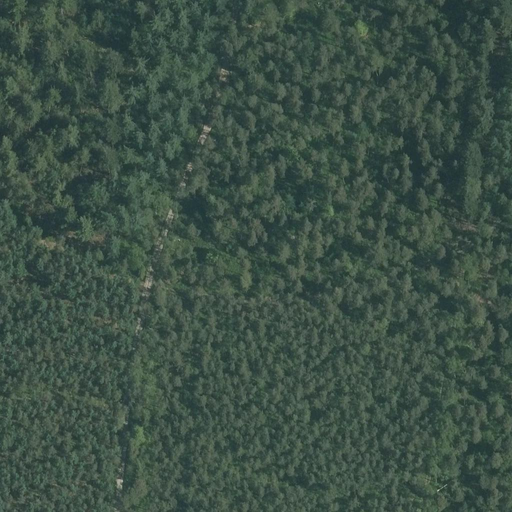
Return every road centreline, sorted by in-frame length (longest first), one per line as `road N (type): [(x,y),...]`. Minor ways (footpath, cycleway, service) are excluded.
road 1 (track): [(117,511),(150,237),(215,85),(231,0)]
road 2 (track): [(511,212),(459,250),(330,296),(272,301),(140,286)]
road 3 (track): [(459,250),(419,511)]
